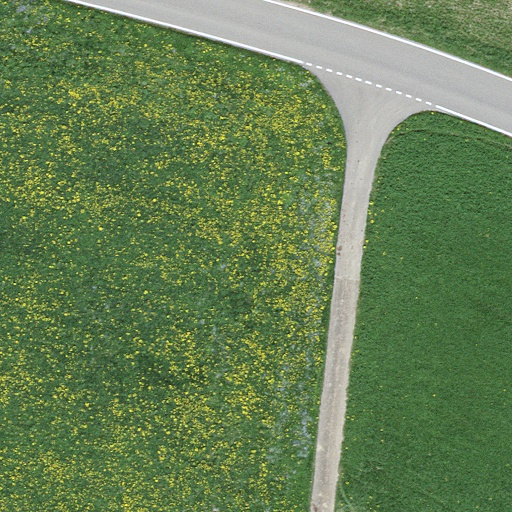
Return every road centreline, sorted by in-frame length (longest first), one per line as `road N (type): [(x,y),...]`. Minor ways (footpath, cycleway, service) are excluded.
road 1 (track): [(316,511),(374,58)]
road 2 (tertiary): [(176,0),(511,106)]
